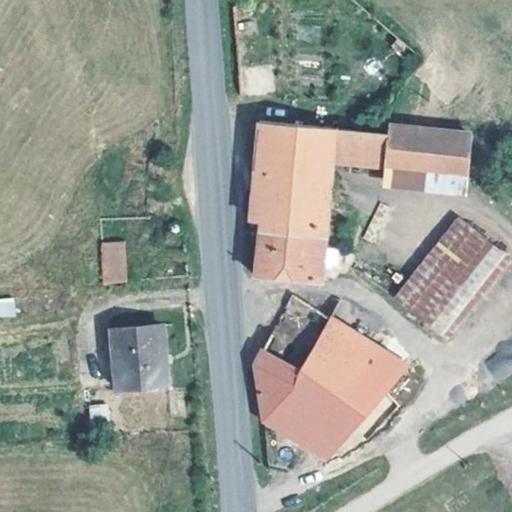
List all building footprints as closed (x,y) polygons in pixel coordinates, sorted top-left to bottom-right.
[(329,165),(384,170),(387,136),(370,136),(371,130),(364,125),(359,133),(331,131),(329,165)] [(326,228),(329,165),(331,131),(265,126),(252,224),(260,225),(326,228)] [(384,170),(460,177),(464,139),(386,130),(387,136),(384,170)] [(259,277),(323,278),(326,228),(260,225),(259,277)] [(418,288),(442,307),(486,248),(487,247),(464,230),(418,288)] [(125,242),(99,243),(102,284),(127,282),(125,242)] [(442,307),(422,327),(447,346),(510,266),(487,247),(486,248),(442,307)] [(422,327),(442,307),(418,288),(412,283),(395,305),(422,327)] [(0,313),(16,313),(16,296),(0,296),(0,313)] [(321,460),(325,458),(407,367),(332,323),(341,303),(315,298),(310,306),(293,298),(260,364),(265,426),(321,460)] [(158,328),(111,331),(113,390),(161,388),(158,328)] [(511,340),(484,362),(499,383),(511,372),(511,340)] [(81,438),(98,437),(96,403),(79,404),(81,438)]
